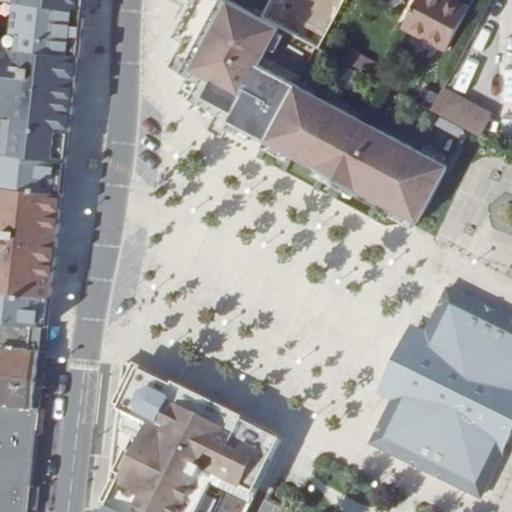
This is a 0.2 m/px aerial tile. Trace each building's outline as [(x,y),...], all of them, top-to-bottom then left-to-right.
[(0,114),(5,115),(0,154),(70,162),(75,111),(84,37),(87,0),(17,0),(17,4),(19,4),(14,50),(0,48),(0,114)] [(224,0),(205,0),(190,28),(261,67),(281,30),(261,20),(225,1),(224,0)] [(333,23),(289,0),(271,0),(261,20),(281,30),(319,50),(333,23)] [(435,0),(419,0),(404,28),(448,52),(470,10),(453,1),(450,8),(435,0)] [(193,47),(180,71),(210,87),(201,104),(233,121),(234,119),(261,67),(190,28),(183,41),(193,47)] [(234,119),(233,121),(422,221),(450,167),(261,67),(234,119)] [(492,117),(444,91),(433,111),(469,130),(481,136),(492,117)] [(0,154),(0,194),(41,199),(39,214),(63,217),(70,162),(46,159),(0,154)] [(59,245),(3,240),(0,265),(0,287),(55,297),(59,245)] [(0,511),(28,511),(34,470),(40,413),(41,409),(52,330),(52,328),(55,297),(0,287),(0,511)] [(511,434),(511,321),(448,289),(421,344),(407,336),(396,358),(384,381),(399,388),(371,443),(480,498),(511,434)] [(125,383),(124,387),(126,388),(127,384),(133,384),(141,384),(145,384),(149,383),(152,383),(154,383),(156,381),(157,378),(134,366),(127,363),(127,366),(126,371),(126,375),(125,379),(125,383)] [(111,510),(116,511),(246,511),(255,495),(282,442),(237,419),(234,425),(223,420),(226,414),(157,378),(156,381),(154,383),(152,383),(149,383),(145,384),(141,384),(133,384),(127,384),(126,388),(124,387),(122,403),(116,459),(120,459),(117,491),(113,491),(110,508),(111,510)] [(237,419),(226,414),(223,420),(234,425),(237,419)] [(497,491),(510,467),(500,462),(487,485),(497,491)]
